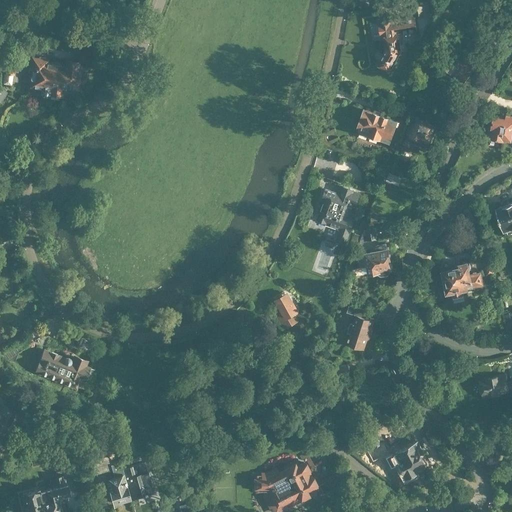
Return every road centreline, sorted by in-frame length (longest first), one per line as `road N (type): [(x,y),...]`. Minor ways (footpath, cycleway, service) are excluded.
road 1 (residential): [(145,38),(113,95),(34,151),(25,215),(39,277),(68,313),(105,333),(159,336),(205,322),(260,269),(292,202),(343,0)]
road 2 (residential): [(482,502),(475,462),(398,356),(403,282)]
road 3 (residential): [(413,254),(447,154),(511,48)]
road 4 (residential): [(145,38),(0,25)]
road 5 (residential): [(511,344),(475,350),(445,338),(403,282)]
road 6 (residential): [(413,254),(475,186),(511,164)]
